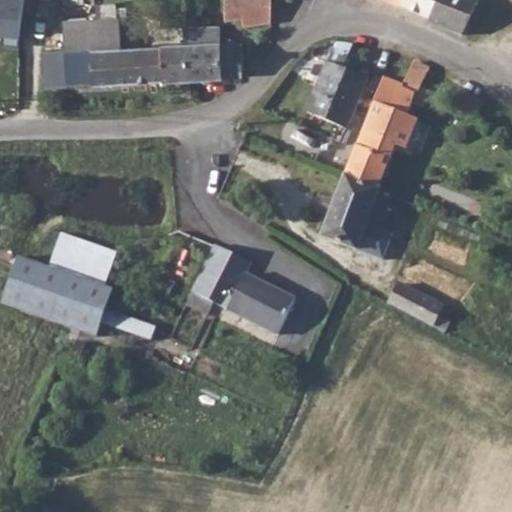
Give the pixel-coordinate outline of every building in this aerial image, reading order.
[(219,0),(221,18),(242,16),(239,0),(219,0)] [(239,0),(242,16),(266,14),(265,3),(270,1),(270,0),(239,0)] [(401,0),(400,5),(426,16),(427,23),(465,36),(474,0),(401,0)] [(184,43),(190,81),(242,75),(241,66),(249,63),(246,41),(231,41),(231,51),(221,56),(211,48),(219,36),(217,22),(181,23),(184,43)] [(41,97),(190,81),(184,43),(117,51),(112,24),(60,29),(62,63),(46,66),(46,71),(38,73),(41,97)] [(231,51),(231,41),(219,36),(211,48),(221,56),(231,51)] [(0,48),(0,108),(21,106),(22,89),(21,88),(14,47),(12,47),(0,48)] [(399,80),(415,89),(424,69),(411,62),(399,80)] [(342,126),(363,80),(328,63),(305,107),(342,126)] [(360,128),(392,138),(402,143),(415,116),(405,111),(407,106),(415,89),(399,80),(388,74),(366,118),(360,128)] [(473,120),(480,103),(459,88),(448,106),(473,120)] [(420,112),(428,96),(415,89),(407,106),(420,112)] [(345,170),(379,182),(392,138),(360,128),(345,170)] [(367,220),(379,182),(345,170),(323,233),(359,245),(367,220)] [(367,220),(359,245),(385,254),(393,229),(367,220)] [(10,305),(102,332),(117,284),(110,281),(118,250),(66,235),(54,265),(24,257),(10,305)] [(214,301),(278,331),(294,298),(245,273),(248,260),(217,245),(187,303),(207,313),(214,301)] [(431,323),(436,313),(441,303),(400,281),(389,301),(431,323)] [(431,323),(445,330),(448,320),(436,313),(431,323)]
